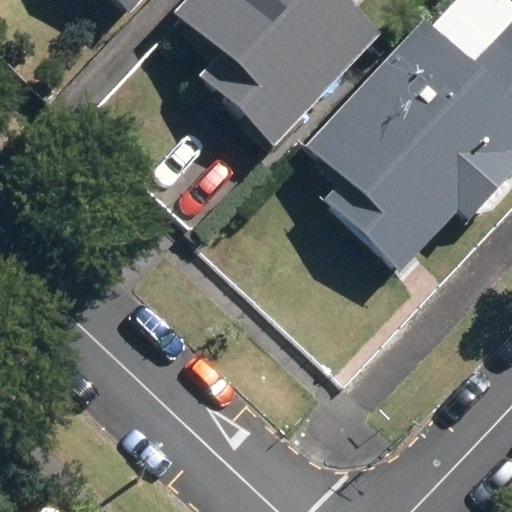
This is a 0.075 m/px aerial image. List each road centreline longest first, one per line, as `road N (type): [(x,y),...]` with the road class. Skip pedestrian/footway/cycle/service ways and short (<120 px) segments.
road 1 (residential): [(0,251),(279,511)]
road 2 (residential): [(511,405),(411,511)]
